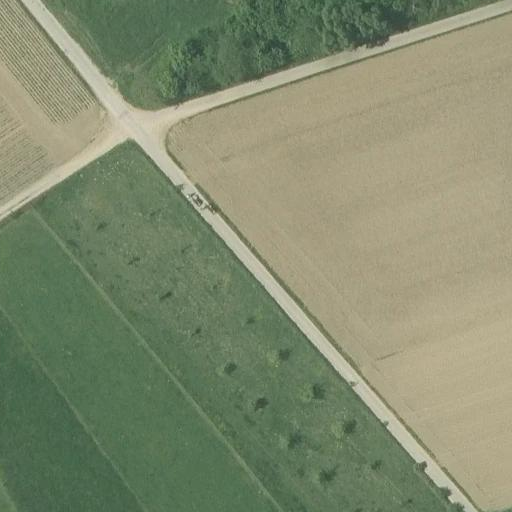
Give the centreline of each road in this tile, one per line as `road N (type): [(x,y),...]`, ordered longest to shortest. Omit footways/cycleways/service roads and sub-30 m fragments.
road 1 (track): [(467,511),(31,0)]
road 2 (unclassified): [(133,127),(511,5)]
road 3 (track): [(0,218),(133,127)]
